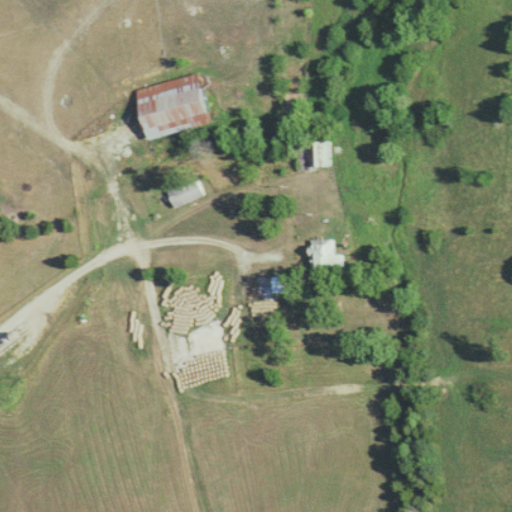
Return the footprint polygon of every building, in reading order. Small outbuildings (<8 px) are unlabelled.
[(146,140),(212,122),(199,73),(133,91),(146,140)] [(328,166),(328,141),(313,141),(313,152),(299,152),(299,167),(328,166)] [(174,209),(205,194),(197,177),(166,191),(174,209)] [(342,266),(342,239),(309,239),(309,266),(342,266)] [(287,292),(287,277),(272,277),(272,292),(287,292)]
